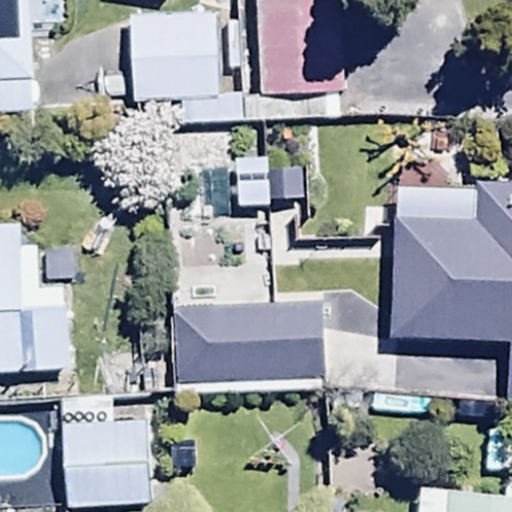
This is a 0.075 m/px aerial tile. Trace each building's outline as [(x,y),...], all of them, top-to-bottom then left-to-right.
[(0,0),(0,117),(33,117),(30,28),(62,28),(61,0),(0,0)] [(340,0),(254,0),(257,91),(344,87),(340,0)] [(216,13),(128,14),(129,101),(176,101),(176,123),(338,121),(338,94),(243,96),(243,91),(217,91),(216,13)] [(265,154),(233,155),(235,206),(282,204),(281,167),(266,167),(265,154)] [(511,179),(473,178),(472,213),(389,212),(387,337),(503,339),(502,403),(511,403),(511,179)] [(323,300),(171,306),(174,396),(326,390),(323,300)] [(153,359),(58,361),(60,465),(155,463),(153,359)] [(511,511),(511,489),(419,481),(415,511),(511,511)]
